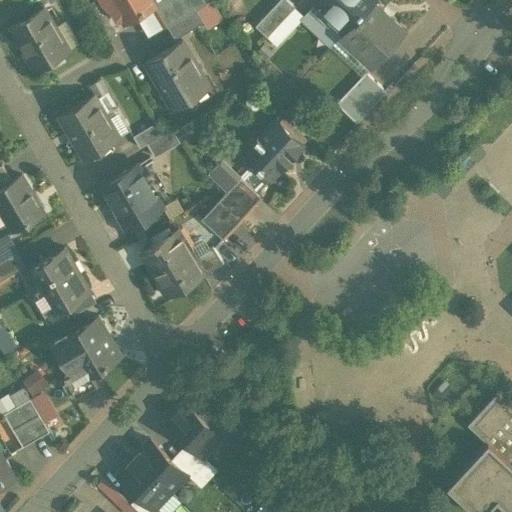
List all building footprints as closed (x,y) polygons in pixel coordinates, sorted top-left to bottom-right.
[(101,0),(102,2),(105,0),(110,0),(114,5),(112,11),(116,17),(122,18),(124,21),(155,3),(156,2),(154,0),(101,0)] [(204,0),(159,0),(156,2),(155,3),(167,24),(195,7),(205,1),(204,0)] [(288,0),(277,0),(255,23),(267,34),(294,5),(288,0)] [(315,0),(315,1),(310,6),(311,7),(327,21),(324,25),(324,26),(317,33),(329,44),(340,32),(370,0),(315,0)] [(374,0),(370,0),(340,32),(372,63),(404,28),(374,0)] [(44,5),(10,24),(25,49),(24,49),(34,68),(69,48),(44,5)] [(294,5),(267,34),(276,43),(304,14),(294,5)] [(195,7),(167,24),(174,37),(203,20),(195,7)] [(327,21),(311,7),(307,11),(309,16),(304,22),(317,33),(324,26),(324,25),(327,21)] [(182,38),(145,60),(145,61),(149,59),(166,87),(163,89),(172,105),(171,106),(172,107),(192,95),(190,92),(206,83),(208,86),(209,85),(182,38)] [(365,70),(336,101),(356,120),(386,89),(365,70)] [(93,92),(59,113),(84,155),(118,135),(93,92)] [(276,116),(258,135),(255,132),(252,135),(256,138),(245,149),(258,161),(256,163),(270,176),(302,142),(290,131),(291,130),(276,116)] [(157,119),(133,133),(140,145),(147,141),(164,131),(157,119)] [(172,126),(164,131),(147,141),(155,154),(180,139),(172,126)] [(162,203),(137,160),(101,182),(126,225),(162,203)] [(2,162),(0,163),(0,185),(12,179),(2,162)] [(43,209),(22,173),(12,179),(0,185),(0,207),(12,227),(43,209)] [(241,174),(223,193),(239,217),(261,194),(241,174)] [(239,217),(223,193),(201,216),(222,236),(239,217)] [(177,226),(151,241),(152,242),(140,249),(151,267),(153,266),(168,291),(166,292),(166,293),(204,271),(194,255),(177,226)] [(212,244),(194,255),(204,271),(222,260),(212,244)] [(64,245),(26,267),(36,285),(38,284),(52,309),(51,309),(51,311),(89,288),(64,245)] [(17,250),(0,259),(0,278),(25,263),(17,250)] [(120,353),(97,313),(59,335),(60,337),(61,335),(79,365),(63,374),(75,395),(98,383),(91,370),(120,353)] [(22,375),(31,391),(49,382),(41,365),(22,375)] [(511,443),(511,407),(495,392),(468,422),(487,440),(488,440),(510,460),(510,459),(503,452),(511,443)] [(30,396),(3,411),(22,444),(49,429),(30,396)] [(184,400),(166,420),(203,454),(221,434),(184,400)] [(150,437),(133,454),(170,489),(186,471),(150,437)] [(511,462),(510,460),(488,440),(487,440),(447,483),(478,511),(482,511),(497,496),(511,510),(511,462)] [(0,447),(0,479),(14,472),(0,447)] [(170,489),(133,454),(117,472),(153,506),(170,489)]
